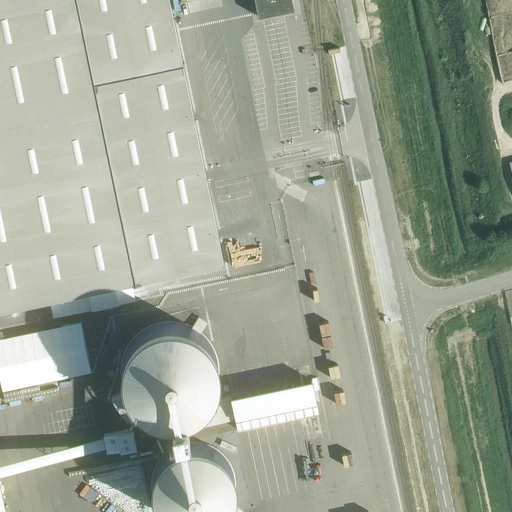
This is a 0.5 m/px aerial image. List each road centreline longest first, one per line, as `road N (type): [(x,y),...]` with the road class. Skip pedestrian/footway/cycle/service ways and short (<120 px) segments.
road 1 (unknown): [(0,333),(296,263)]
road 2 (unknown): [(296,263),(333,449),(333,474),(314,511)]
road 3 (unknown): [(272,160),(243,162),(221,136),(193,0)]
road 4 (unknown): [(272,160),(241,0)]
road 5 (unknown): [(314,149),(284,0)]
